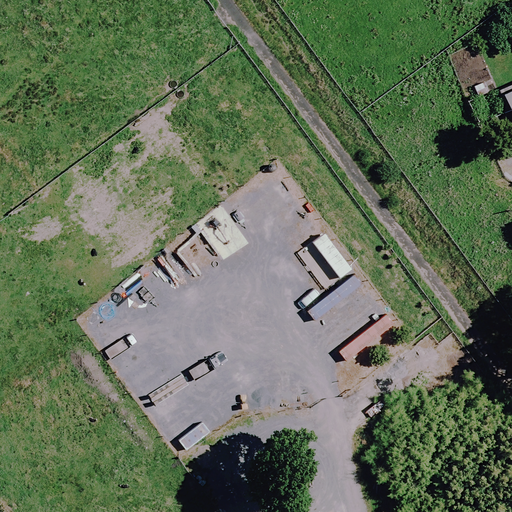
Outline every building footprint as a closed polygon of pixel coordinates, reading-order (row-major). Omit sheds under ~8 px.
[(511,91),(501,97),(511,120),(511,91)] [(136,248),(90,184),(69,199),(115,263),(136,248)] [(36,212),(26,201),(10,214),(20,225),(36,212)] [(53,231),(38,239),(47,257),(62,249),(53,231)] [(143,296),(174,273),(161,255),(124,283),(137,301),(143,296)] [(176,275),(145,299),(217,395),(246,374),(242,369),(266,350),(243,319),(231,328),(207,297),(186,268),(176,275)] [(92,323),(139,387),(172,363),(116,288),(96,303),(104,314),(92,323)] [(138,393),(90,329),(0,394),(0,486),(4,491),(138,393)]
